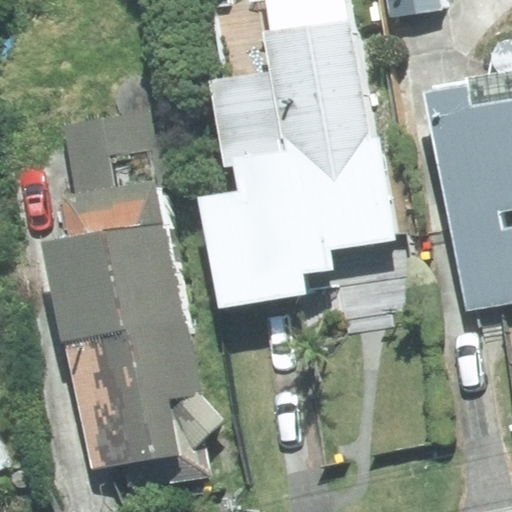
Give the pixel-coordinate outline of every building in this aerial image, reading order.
[(443,12),(442,0),(391,0),(393,17),(443,12)] [(272,1),(225,9),(225,11),(220,11),(231,82),(218,83),(231,169),(237,169),(241,194),(211,200),(228,311),(244,310),(313,298),(310,277),(342,272),(338,245),(400,234),(387,151),(381,153),(380,144),(361,28),(278,41),(272,1)] [(12,81),(25,128),(55,119),(42,72),(12,81)] [(437,96),(474,314),(511,307),(511,234),(511,235),(508,216),(511,214),(511,107),(481,113),(478,89),(437,96)] [(86,201),(75,202),(83,245),(57,249),(99,480),(122,476),(125,493),(237,473),(229,428),(210,401),(159,113),(73,129),(86,201)] [(0,473),(6,471),(0,457),(0,403),(8,400),(0,381),(0,473)]
